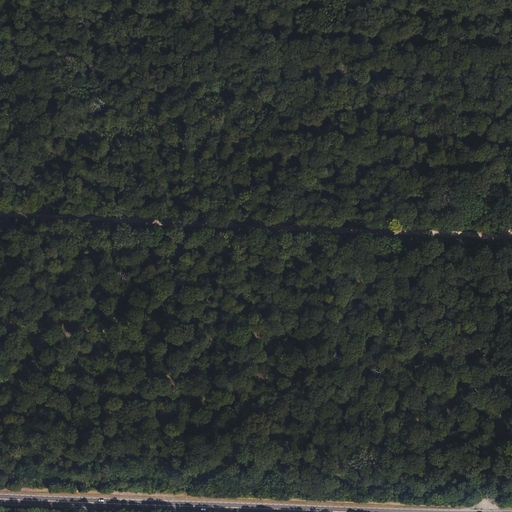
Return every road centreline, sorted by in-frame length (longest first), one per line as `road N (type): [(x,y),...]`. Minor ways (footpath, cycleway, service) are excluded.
road 1 (unknown): [(0,212),(511,237)]
road 2 (primary): [(0,498),(350,511)]
road 3 (track): [(285,0),(242,227)]
road 4 (track): [(511,347),(489,511)]
